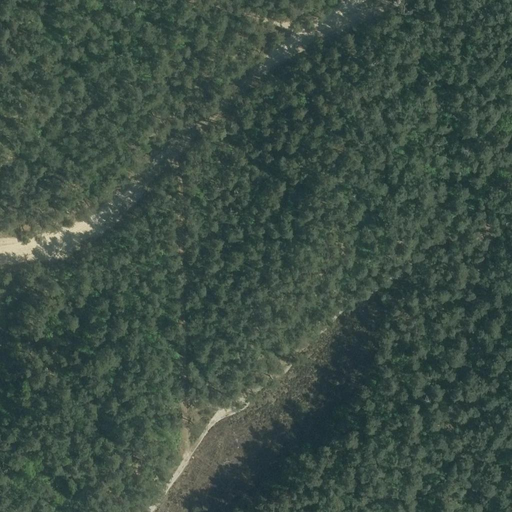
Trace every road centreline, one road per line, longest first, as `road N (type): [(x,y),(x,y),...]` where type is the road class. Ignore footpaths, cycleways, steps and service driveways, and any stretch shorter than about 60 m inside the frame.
road 1 (track): [(484,239),(439,237),(348,304),(276,376),(209,426),(146,511)]
road 2 (track): [(0,255),(52,248),(84,233),(308,32)]
road 3 (track): [(173,152),(187,457)]
road 4 (track): [(490,511),(477,470),(463,341),(484,239)]
road 5 (track): [(193,0),(308,32)]
